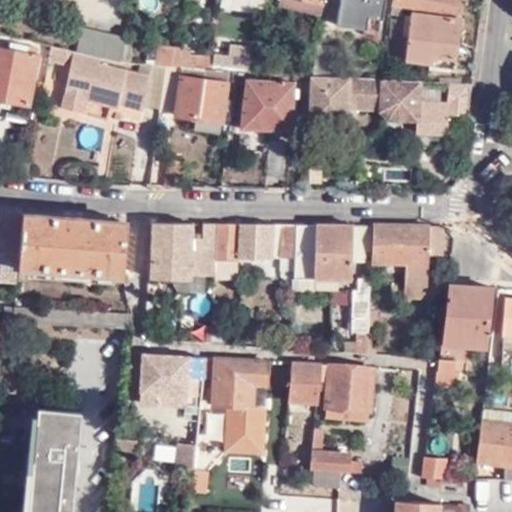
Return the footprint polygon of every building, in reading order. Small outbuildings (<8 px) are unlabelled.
[(271,0),(271,3),(319,13),(314,0),(271,0)] [(379,27),(383,0),(338,0),(334,25),(352,28),(353,23),(379,27)] [(455,0),(393,0),(391,12),(401,15),(402,5),(411,7),(404,58),(427,61),(426,70),(447,73),(448,67),(452,67),(459,18),(452,17),(455,0)] [(120,51),(123,36),(80,24),(73,48),(99,56),(118,62),(120,51)] [(170,65),(175,39),(160,39),(154,64),(165,64),(170,65)] [(183,65),(205,67),(207,57),(207,55),(190,54),(190,40),(175,39),(170,65),(183,65)] [(334,44),(316,42),(311,73),(328,74),(334,44)] [(143,105),(150,63),(139,62),(137,71),(98,61),(99,56),(73,48),(52,43),(49,59),(64,64),(67,55),(71,56),(58,106),(86,113),(90,98),(115,105),(117,98),(143,106),(143,105)] [(25,99),(32,52),(0,45),(0,103),(5,104),(7,96),(25,99)] [(234,59),(207,57),(205,67),(237,68),(242,69),(250,69),(253,50),(236,48),(234,59)] [(129,52),(120,51),(118,62),(129,62),(129,52)] [(150,63),(143,105),(160,107),(165,64),(154,64),(150,63)] [(183,65),(170,65),(168,75),(181,76),(181,75),(183,65)] [(311,73),(308,73),(307,119),(345,120),(346,105),(376,107),(386,120),(417,122),(417,108),(445,111),(445,115),(468,117),(472,83),(441,81),(435,79),(383,77),(328,74),(311,73)] [(178,93),(175,112),(187,115),(186,121),(219,125),(225,80),(181,75),(181,76),(178,93)] [(242,130),(289,131),(290,83),(245,81),(242,130)] [(165,92),(162,111),(175,112),(178,93),(165,92)] [(282,177),(282,142),(268,143),(268,177),(282,177)] [(172,162),(168,186),(183,186),(186,163),(172,162)] [(18,267),(21,219),(21,213),(21,210),(0,208),(0,261),(0,262),(0,263),(0,279),(15,280),(16,267),(18,267)] [(55,215),(37,214),(37,219),(21,219),(18,267),(122,275),(127,226),(112,225),(113,220),(55,215)] [(191,221),(152,221),(151,256),(148,257),(147,277),(187,278),(187,274),(213,274),(216,222),(201,222),(202,237),(191,237),(191,221)] [(216,222),(213,274),(234,275),(234,262),(239,262),(239,257),(270,257),(271,223),(216,222)] [(271,223),(270,257),(279,257),(280,223),(271,223)] [(280,223),(279,257),(279,272),(283,276),(292,276),(291,276),(294,224),(280,223)] [(294,224),(291,276),(350,277),(350,260),(352,225),(337,225),(294,224)] [(350,260),(370,260),(371,225),(352,225),(350,260)] [(371,225),(370,260),(403,261),(403,300),(425,300),(426,255),(440,255),(440,225),(371,225)] [(357,330),(355,353),(366,353),(367,317),(369,279),(359,279),(359,291),(353,291),(352,329),(357,330)] [(491,286),(447,284),(443,345),(486,347),(491,286)] [(132,313),(14,307),(14,320),(22,320),(131,327),(132,313)] [(154,314),(145,314),(143,337),(146,339),(165,341),(164,333),(154,332),(154,314)] [(367,317),(366,353),(374,354),(375,317),(367,317)] [(227,327),(210,327),(210,343),(219,344),(225,344),(227,327)] [(275,332),(275,348),(288,348),(289,333),(275,332)] [(201,356),(142,353),(140,401),(145,402),(145,409),(182,411),(183,404),(187,404),(188,375),(200,376),(201,356)] [(266,360),(215,357),(213,402),(251,405),(252,383),(265,383),(266,360)] [(452,361),(436,360),(433,388),(455,390),(457,372),(451,371),(452,361)] [(292,362),(289,401),(315,404),(316,387),(319,363),(292,362)] [(325,364),(319,363),(316,387),(327,388),(325,407),(367,411),(371,369),(325,364)] [(252,383),(251,405),(264,405),(265,383),(252,383)] [(511,410),(483,408),(482,421),(511,424),(511,410)] [(73,511),(81,411),(41,409),(31,511),(73,511)] [(505,480),(511,480),(511,424),(482,421),(480,433),(476,462),(506,465),(505,480)] [(339,472),(360,473),(360,464),(347,462),(347,455),(320,453),(321,429),(313,428),(309,463),(308,469),(312,470),(339,472)] [(119,438),(116,467),(134,469),(137,439),(119,438)] [(193,468),(194,456),(195,444),(176,442),(173,466),(193,468)] [(199,444),(198,454),(198,455),(198,457),(218,459),(219,446),(199,444)] [(444,458),(424,455),(421,479),(427,479),(439,480),(442,479),(444,458)] [(197,469),(197,479),(196,492),(195,494),(204,495),(207,469),(197,469)] [(338,488),(339,472),(312,470),(311,487),(338,488)] [(439,480),(427,479),(426,491),(439,490),(439,480)] [(182,481),(181,493),(190,493),(192,482),(182,481)]
